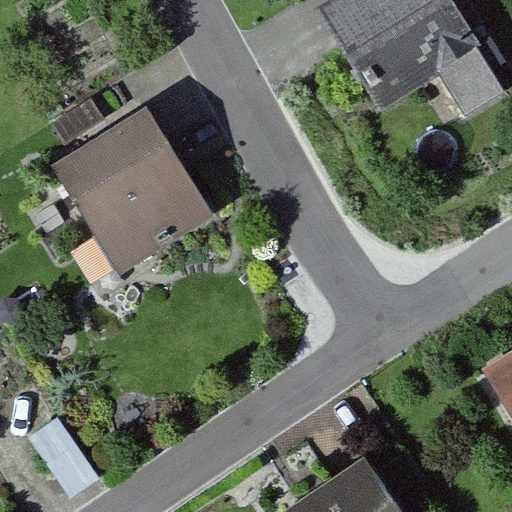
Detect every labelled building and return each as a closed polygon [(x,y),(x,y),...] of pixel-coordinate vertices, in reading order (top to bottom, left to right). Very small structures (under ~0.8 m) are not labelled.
[(486,55),(450,0),(352,0),(331,14),(395,113),(486,55)] [(143,115),(62,171),(136,276),(217,220),(143,115)] [(511,355),(484,373),(511,417),(511,355)] [(76,494),(101,476),(61,419),(35,437),(76,494)] [(397,511),(362,457),(274,511),(397,511)]
